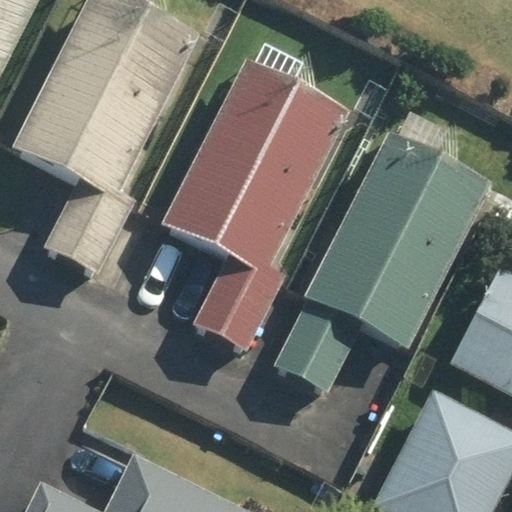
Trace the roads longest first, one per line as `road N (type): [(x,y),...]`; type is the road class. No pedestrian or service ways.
road 1 (residential): [(346,454),(62,310)]
road 2 (residential): [(62,310),(0,462)]
